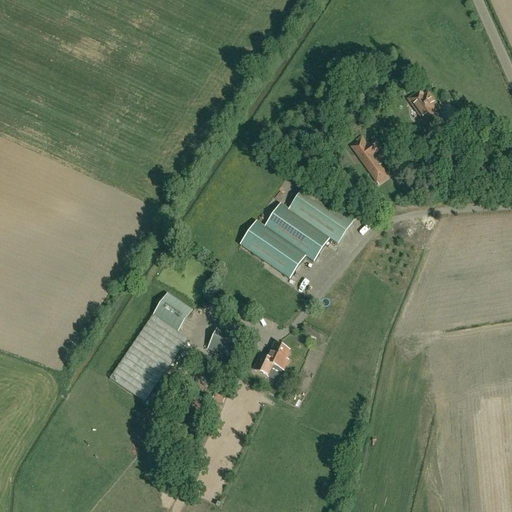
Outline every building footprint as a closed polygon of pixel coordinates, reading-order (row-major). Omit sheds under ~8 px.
[(436,130),(431,122),(434,120),(436,106),(435,105),(436,104),(432,100),(428,94),(423,97),(422,95),(418,94),(411,99),(410,103),(413,106),(416,107),(425,119),(422,122),(430,134),(436,130)] [(370,159),(376,155),(383,150),(376,140),(369,145),(370,146),(366,149),(361,143),(364,141),(362,138),(357,141),(359,144),(352,149),(379,186),(390,178),(381,165),(379,167),(375,162),(373,164),(370,159)] [(354,223),(305,189),(289,212),(281,206),(265,229),(257,223),(240,247),(290,281),(306,258),(314,263),(330,240),(338,246),(354,223)] [(110,380),(145,404),(188,340),(179,333),(193,312),(168,295),(110,380)] [(235,363),(243,344),(217,331),(208,351),(235,363)] [(268,361),(261,357),(254,371),(268,378),(273,367),(283,371),(288,362),(285,361),(289,352),(275,346),(268,361)] [(209,387),(221,369),(212,363),(200,381),(209,387)]
